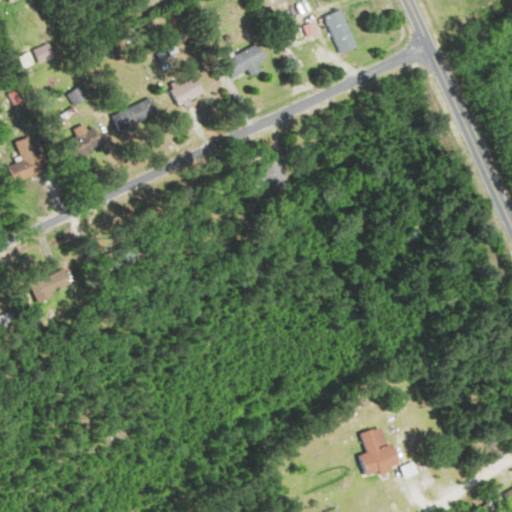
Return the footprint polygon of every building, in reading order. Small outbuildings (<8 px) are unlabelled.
[(360,47),(343,9),(327,16),(344,54),(360,47)] [(261,63),(269,59),(261,43),(225,62),(234,80),(250,72),(253,76),(264,70),(261,63)] [(39,49),(42,61),(54,58),(51,46),(39,49)] [(208,92),(196,74),(171,91),(183,108),(208,92)] [(71,94),(77,104),(89,98),(86,91),(80,94),(78,90),(71,94)] [(161,114),(153,97),(114,116),(121,132),(161,114)] [(101,126),(77,128),(79,153),(102,151),(101,126)] [(56,168),(49,150),(39,154),(32,136),(17,142),(24,161),(10,166),(16,183),(56,168)] [(274,190),(292,183),(282,159),(264,166),(274,190)] [(52,276),(54,289),(69,287),(67,273),(52,276)] [(0,327),(16,322),(13,313),(0,317),(0,327)] [(364,455),(369,476),(403,467),(398,444),(390,445),(386,428),(365,433),(370,454),(364,455)]
